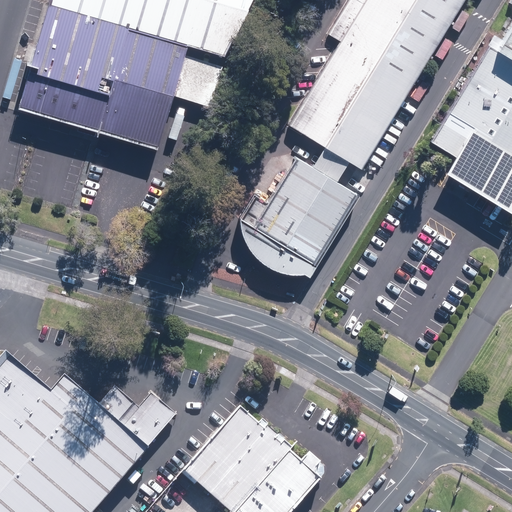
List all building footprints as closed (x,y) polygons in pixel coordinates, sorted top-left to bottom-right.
[(258,0),(51,0),(49,8),(188,50),(239,65),(258,0)] [(364,0),(286,129),(362,175),(468,0),(364,0)] [(188,50),(49,8),(18,109),(157,151),(188,50)] [(511,28),(496,54),(511,63),(511,28)] [(504,207),(511,194),(511,63),(496,54),(488,49),(429,146),(451,160),(444,171),(504,207)] [(356,194),(293,156),(253,225),(242,220),(241,230),(247,243),(253,253),(265,265),(278,272),(289,275),(307,275),(313,265),(356,194)] [(93,511),(136,464),(9,353),(0,362),(0,511),(93,511)] [(237,511),(289,452),(236,406),(180,470),(228,511),(237,511)] [(295,511),(323,481),(289,452),(237,511),(295,511)]
